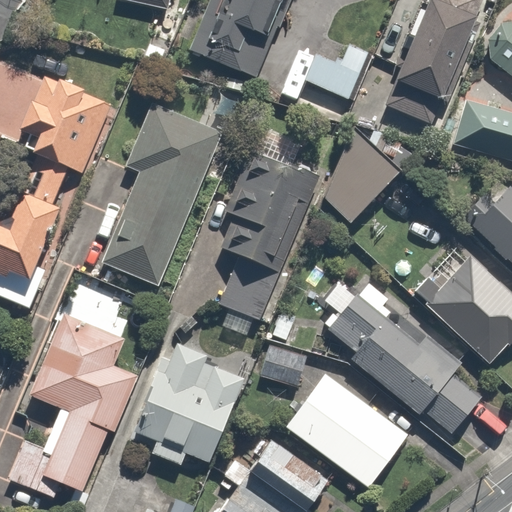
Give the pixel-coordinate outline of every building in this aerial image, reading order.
[(113,0),(162,9),(163,0),(113,0)] [(199,0),(177,46),(241,77),(278,0),(199,0)] [(420,0),(377,105),(424,124),(474,0),(420,0)] [(511,26),(487,58),(511,77),(511,26)] [(339,118),(366,53),(320,34),(293,99),(339,118)] [(0,269),(24,279),(68,169),(82,175),(110,103),(36,73),(12,133),(29,140),(24,152),(33,155),(19,190),(11,187),(0,214),(0,269)] [(511,112),(457,98),(444,145),(511,163),(511,112)] [(213,133),(142,103),(116,165),(133,172),(96,261),(150,284),(213,133)] [(390,170),(344,127),(318,197),(343,220),(390,170)] [(212,301),(265,321),(289,259),(281,256),(310,178),(240,152),(216,214),(223,216),(212,244),(230,251),(212,301)] [(511,187),(497,173),(457,215),(511,267),(511,187)] [(420,307),(482,362),(501,341),(506,345),(511,337),(511,295),(466,255),(420,307)] [(347,355),(439,441),(480,397),(451,370),(458,362),(407,315),(399,323),(380,306),(388,297),(363,273),(345,292),(334,282),(317,300),(328,310),(319,321),(352,351),(347,355)] [(20,438),(4,479),(48,496),(54,483),(83,495),(131,375),(109,367),(122,335),(54,308),(21,392),(54,405),(38,445),(20,438)] [(271,311),(264,344),(288,349),(295,316),(271,311)] [(264,344),(257,342),(250,377),(293,386),(300,351),(288,349),(264,344)] [(151,440),(145,453),(176,466),(182,453),(203,461),(238,377),(201,361),(203,356),(171,343),(159,371),(150,368),(124,428),(151,440)] [(402,434),(319,373),(279,427),(362,488),(402,434)] [(267,433),(211,509),(214,511),(311,511),(305,507),(327,478),(267,433)] [(191,511),(193,507),(171,500),(166,511),(151,511),(142,509),(141,511),(191,511)]
